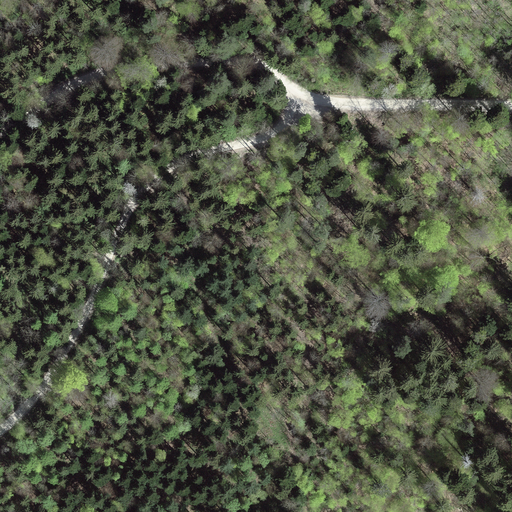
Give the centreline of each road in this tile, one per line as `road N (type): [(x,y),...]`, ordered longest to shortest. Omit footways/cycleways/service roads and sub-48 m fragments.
road 1 (unclassified): [(0,431),(65,356),(143,189),(199,154),(282,128),(303,95)]
road 2 (unclassified): [(303,95),(269,72),(237,64),(125,67),(75,82),(0,135)]
road 3 (unclassified): [(511,105),(340,103),(303,95)]
